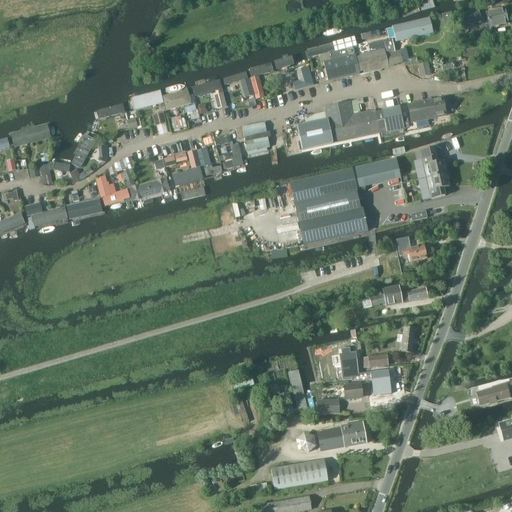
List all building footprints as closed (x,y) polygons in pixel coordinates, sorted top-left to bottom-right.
[(489,28),(508,24),(504,9),(486,14),(489,28)] [(466,25),(466,24),(477,22),(477,23),(481,22),(479,10),(459,15),(462,26),(466,25)] [(454,25),(452,16),(451,12),(441,15),(444,28),(447,27),(454,25)] [(392,26),(396,44),(434,34),(429,17),(392,26)] [(329,82),(388,68),(404,64),(400,51),(395,52),(392,40),(386,42),(384,41),(372,44),(374,51),(350,57),(330,61),(324,63),(329,82)] [(307,50),(309,57),(335,50),(333,43),(307,50)] [(348,48),(328,53),(330,61),(350,57),(348,48)] [(272,62),(248,69),(250,77),(274,71),(272,62)] [(418,65),(421,78),(431,75),(428,63),(418,65)] [(225,78),(227,86),(247,80),(245,72),(225,78)] [(264,94),(258,76),(250,79),(255,96),(264,94)] [(192,87),(194,95),(220,88),(218,80),(192,87)] [(218,95),(217,95),(214,99),(217,110),(227,107),(222,89),(217,90),(218,95)] [(164,98),(168,112),(191,105),(187,91),(164,98)] [(132,99),(135,112),(163,105),(160,92),(132,99)] [(446,115),(442,98),(408,105),(412,123),(446,115)] [(302,150),(366,137),(367,137),(368,146),(380,143),(378,134),(405,129),(400,107),(376,112),(375,110),(361,113),(358,100),(325,107),(327,120),(297,126),(302,150)] [(96,112),(97,120),(126,114),(124,105),(96,112)] [(152,116),(155,127),(166,123),(164,113),(152,116)] [(136,119),(127,121),(129,130),(138,128),(138,127),(136,119)] [(267,137),(270,137),(270,133),(267,133),(265,123),(243,128),(248,152),(249,155),(257,153),(256,150),(269,147),(267,137)] [(48,127),(14,135),(16,147),(51,139),(48,127)] [(72,163),(81,168),(96,141),(86,136),(72,163)] [(0,140),(0,149),(9,147),(7,139),(0,140)] [(431,198),(445,195),(443,189),(449,187),(443,161),(438,162),(434,148),(420,151),(431,198)] [(191,169),(200,166),(196,151),(188,153),(191,169)] [(206,151),(197,153),(201,168),(213,165),(212,161),(209,162),(206,151)] [(187,160),(186,154),(175,157),(176,163),(187,160)] [(176,165),(174,157),(164,159),(166,168),(176,165)] [(7,160),(9,171),(16,170),(14,159),(7,160)] [(221,165),(224,174),(246,169),(243,159),(221,165)] [(358,193),(355,182),(366,180),(366,181),(370,181),(371,185),(378,184),(401,178),(396,159),(290,184),(295,207),(299,223),(304,246),(367,232),(362,208),(361,209),(357,193),(358,193)] [(165,168),(163,162),(154,165),(156,171),(165,168)] [(43,171),(43,174),(50,173),(50,171),(49,171),(48,165),(39,166),(40,172),(43,171)] [(52,172),(69,173),(70,166),(52,165),(52,172)] [(201,170),(203,180),(222,176),(220,166),(201,170)] [(92,173),(90,168),(82,173),(85,178),(92,173)] [(77,170),(70,173),(75,183),(80,181),(82,180),(77,170)] [(125,181),(128,188),(136,185),(130,170),(123,173),(125,181)] [(169,177),(172,185),(201,178),(199,170),(169,177)] [(43,174),(44,176),(45,184),(52,183),(50,173),(43,174)] [(119,183),(125,181),(123,173),(117,175),(119,183)] [(96,179),(101,197),(110,195),(105,177),(96,179)] [(130,190),(133,201),(166,192),(164,181),(130,190)] [(11,192),(11,193),(5,194),(7,200),(13,199),(13,202),(19,201),(17,191),(11,192)] [(101,199),(104,206),(129,199),(126,191),(101,199)] [(67,208),(70,220),(101,212),(98,200),(67,208)] [(40,203),(25,207),(27,217),(41,213),(40,209),(41,208),(40,203)] [(32,218),(35,229),(68,220),(64,208),(32,218)] [(412,222),(427,219),(426,211),(410,215),(412,222)] [(0,222),(0,236),(25,228),(21,216),(0,222)] [(411,263),(427,259),(424,246),(411,249),(409,243),(398,245),(400,251),(403,251),(404,256),(409,255),(411,263)] [(399,287),(394,288),(383,290),(384,295),(363,300),(365,308),(398,301),(397,299),(401,298),(402,303),(409,301),(410,302),(428,298),(426,288),(408,292),(401,294),(399,287)] [(413,353),(415,329),(404,328),(403,336),(398,335),(397,342),(402,343),(401,352),(413,353)] [(350,348),(341,349),(342,355),(345,379),(342,379),(342,380),(352,379),(352,382),(371,380),(373,397),(375,396),(380,395),(380,396),(391,394),(390,394),(388,374),(381,375),(381,372),(382,372),(382,371),(359,374),(356,352),(350,353),(350,348)] [(369,358),(370,368),(388,366),(387,356),(369,358)] [(298,412),(308,410),(298,370),(288,373),(298,412)] [(235,391),(254,385),(252,376),(232,381),(235,391)] [(497,402),(510,398),(506,384),(493,387),(494,392),(487,393),(486,391),(476,394),(480,406),(489,404),(490,406),(497,404),(497,402)] [(361,385),(344,387),(346,400),(363,398),(361,385)] [(285,415),(294,412),(289,393),(280,396),(285,415)] [(317,403),(318,415),(339,413),(338,401),(317,403)] [(511,420),(499,424),(503,442),(511,440),(511,439),(511,420)] [(345,448),(366,444),(362,423),(341,427),(341,428),(318,433),(321,452),(345,448)] [(274,490),(328,483),(324,458),(271,467),(274,490)] [(252,495),(268,493),(267,483),(251,486),(252,495)] [(263,511),(300,511),(311,510),(309,497),(262,505),(263,511)]
